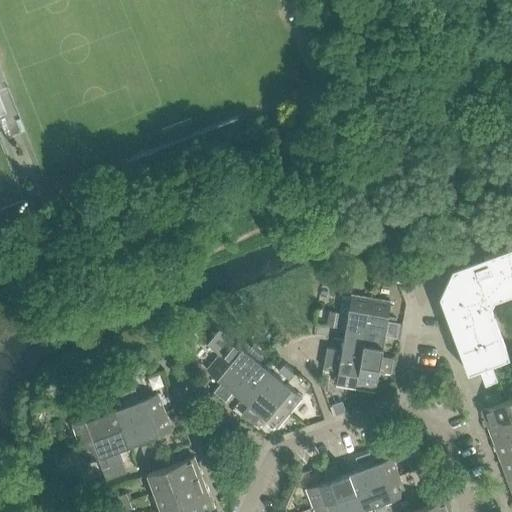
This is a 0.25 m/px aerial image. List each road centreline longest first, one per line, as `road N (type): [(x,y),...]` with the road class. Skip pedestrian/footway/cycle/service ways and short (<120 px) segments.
road 1 (residential): [(400,409),(435,261),(511,233)]
road 2 (residential): [(251,511),(275,454),(400,409)]
road 3 (residential): [(473,511),(439,426),(400,409)]
